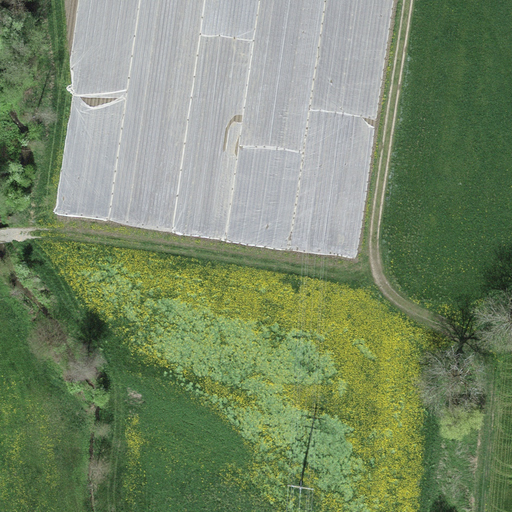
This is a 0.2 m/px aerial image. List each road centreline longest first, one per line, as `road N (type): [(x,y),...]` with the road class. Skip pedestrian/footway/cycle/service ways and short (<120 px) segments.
road 1 (track): [(409,0),(376,259),(396,298),(466,339)]
road 2 (track): [(0,232),(379,275)]
